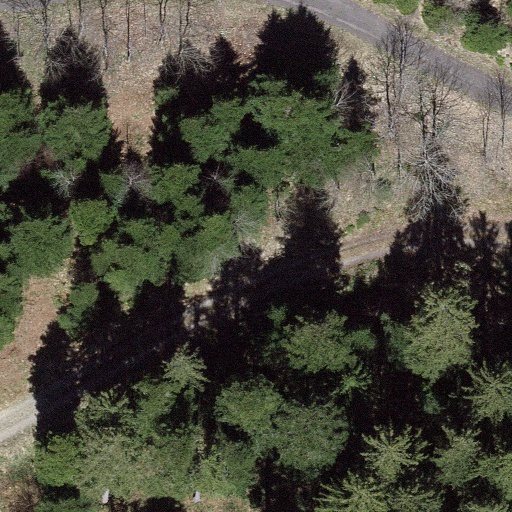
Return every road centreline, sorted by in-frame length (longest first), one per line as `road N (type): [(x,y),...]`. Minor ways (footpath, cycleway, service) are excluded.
road 1 (track): [(0,430),(261,287),(338,255),(466,231),(511,240)]
road 2 (track): [(305,0),(359,19),(511,99)]
